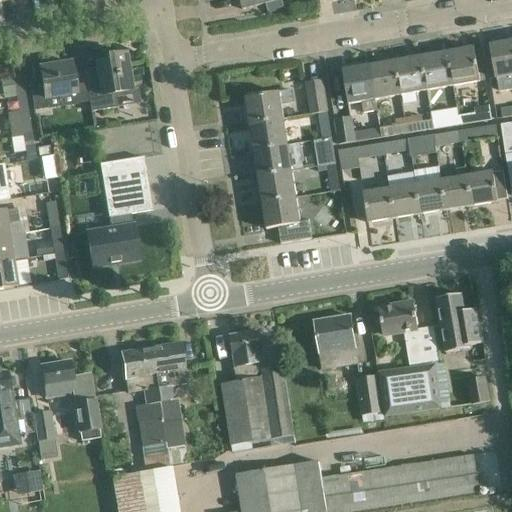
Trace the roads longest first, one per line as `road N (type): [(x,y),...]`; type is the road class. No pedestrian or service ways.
road 1 (residential): [(169,61),(511,1)]
road 2 (unclassified): [(208,302),(511,252)]
road 3 (residential): [(208,302),(169,61)]
road 4 (unclassified): [(0,336),(208,302)]
road 5 (residential): [(0,34),(161,7)]
